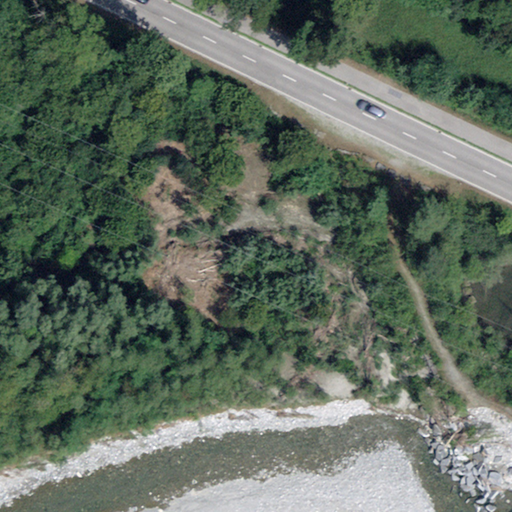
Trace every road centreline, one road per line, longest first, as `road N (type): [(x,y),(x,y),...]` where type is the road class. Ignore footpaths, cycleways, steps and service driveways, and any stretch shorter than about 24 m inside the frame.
road 1 (secondary): [(511,187),(123,0)]
road 2 (track): [(400,132),(393,215),(410,287),(460,378),(511,421)]
